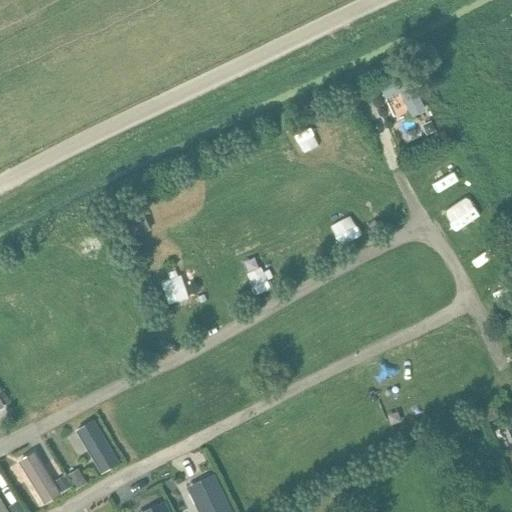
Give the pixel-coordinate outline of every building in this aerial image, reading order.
[(393,78),(379,85),(385,99),(400,92),(410,114),(424,108),(414,86),(408,71),(393,78)] [(372,85),(360,91),(391,159),(403,153),(372,85)] [(421,161),(426,172),(451,161),(446,150),(421,161)] [(129,222),(147,213),(137,193),(119,203),(129,222)] [(164,224),(144,235),(155,254),(175,242),(164,224)] [(229,511),(215,483),(190,496),(198,511),(229,511)]
